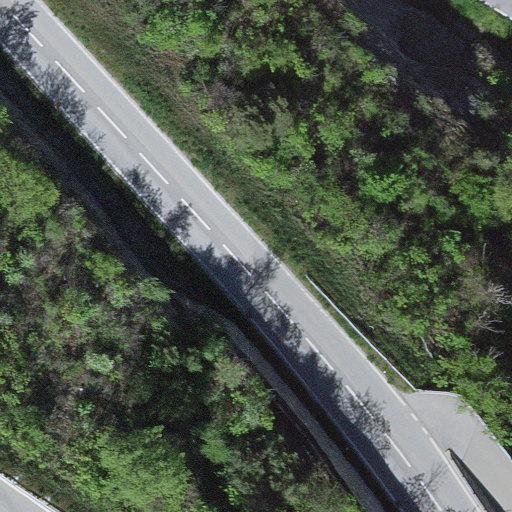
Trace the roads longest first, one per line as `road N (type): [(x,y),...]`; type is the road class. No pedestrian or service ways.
road 1 (tertiary): [(372,418),(0,3)]
road 2 (residential): [(372,418),(455,424),(511,492)]
